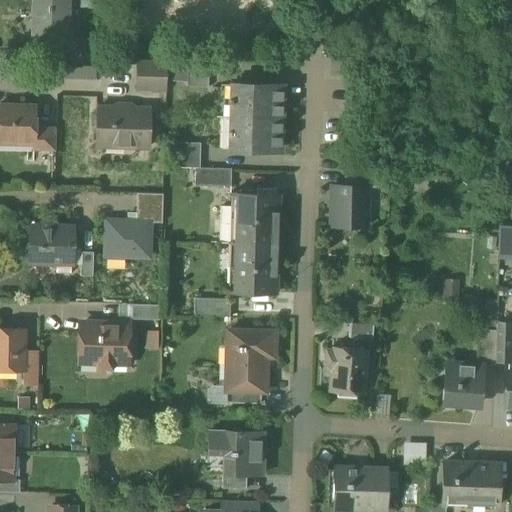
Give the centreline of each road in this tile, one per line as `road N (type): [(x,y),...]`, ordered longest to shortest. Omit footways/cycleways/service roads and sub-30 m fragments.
road 1 (residential): [(300,422),(314,93)]
road 2 (residential): [(300,422),(511,436)]
